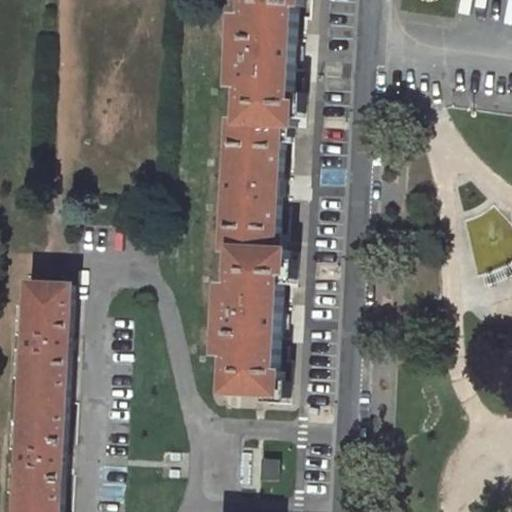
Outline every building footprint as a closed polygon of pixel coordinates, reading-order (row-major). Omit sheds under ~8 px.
[(234,178),(233,198),(236,199),(233,251),(241,251),(239,286),(229,286),(227,309),(235,310),(234,333),(227,333),(225,356),(235,357),(233,394),(287,396),(289,373),(282,373),(284,334),(287,334),(289,316),(285,316),(287,276),(294,277),(296,252),(285,251),(291,128),(303,129),(304,105),(298,105),(300,66),(304,67),(305,47),(302,48),(303,9),(309,10),(309,0),(254,0),(254,20),(244,20),(243,42),(250,43),(248,66),(241,66),(240,89),(250,89),(249,122),(241,121),(238,178),(234,178)] [(241,42),(240,66),(241,66),(248,66),(250,43),(243,42),(241,42)] [(0,215),(9,216),(13,98),(0,98),(0,215)] [(70,511),(82,286),(38,283),(37,305),(27,304),(25,335),(35,335),(34,348),(25,348),(23,377),(33,378),(31,419),(22,419),(20,445),(29,447),(28,461),(19,461),(18,491),(27,491),(25,511),(70,511)] [(226,309),(225,333),(227,333),(234,333),(235,310),(227,309),(226,309)] [(287,484),(287,463),(270,462),(270,483),(287,484)]
